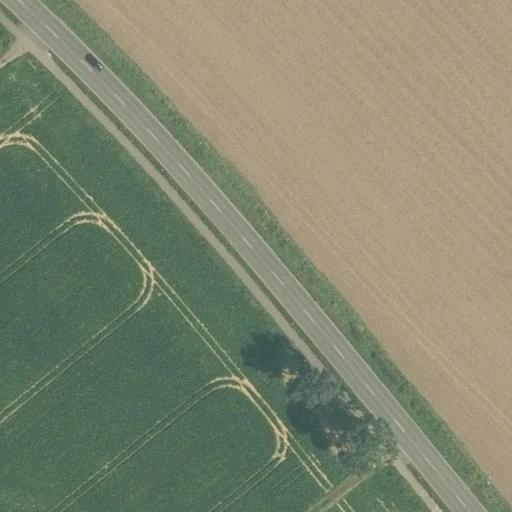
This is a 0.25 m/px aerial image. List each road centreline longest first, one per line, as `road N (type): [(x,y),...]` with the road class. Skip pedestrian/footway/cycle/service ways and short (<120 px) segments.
road 1 (secondary): [(468,511),(211,202),(18,0)]
road 2 (track): [(309,511),(405,434)]
